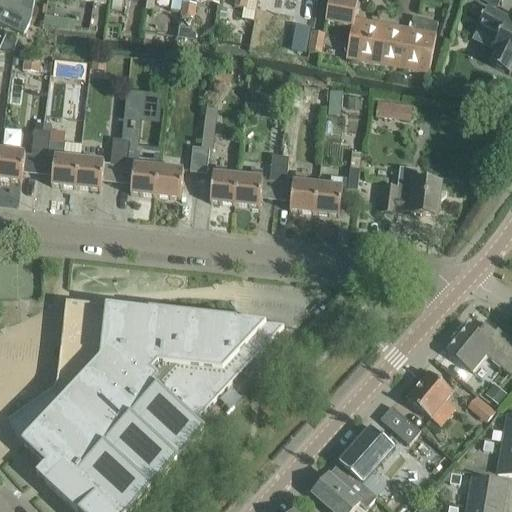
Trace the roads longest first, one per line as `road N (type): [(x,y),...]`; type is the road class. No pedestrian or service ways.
road 1 (residential): [(467,281),(0,225)]
road 2 (tertiary): [(254,511),(467,281)]
